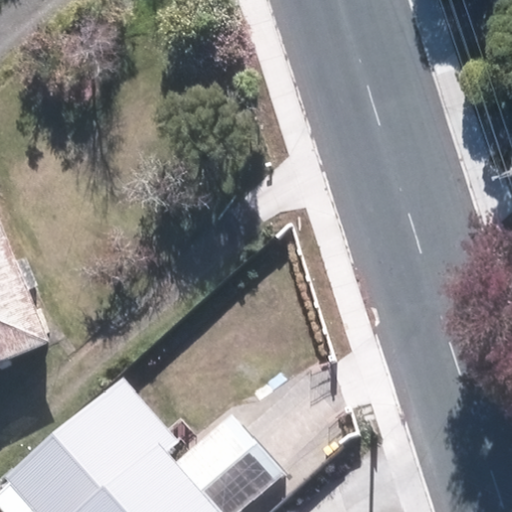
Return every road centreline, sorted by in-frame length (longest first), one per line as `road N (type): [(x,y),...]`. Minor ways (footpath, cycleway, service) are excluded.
road 1 (tertiary): [(478,395),(347,0)]
road 2 (residential): [(478,395),(345,511)]
